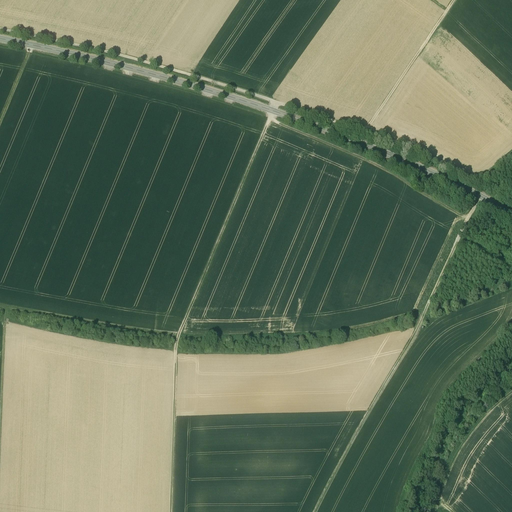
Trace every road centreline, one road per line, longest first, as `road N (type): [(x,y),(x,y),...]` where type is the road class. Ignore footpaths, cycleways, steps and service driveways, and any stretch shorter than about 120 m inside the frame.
road 1 (track): [(269,117),(467,217),(425,313),(315,511)]
road 2 (tertiary): [(0,38),(272,110),(419,165),(511,214)]
road 3 (track): [(485,176),(472,178),(396,143),(192,75),(0,29)]
road 4 (track): [(0,306),(178,337),(272,110)]
road 5 (track): [(427,309),(324,332),(178,337)]
road 6 (track): [(170,511),(178,337)]
road 7 (track): [(454,0),(365,132)]
road 8 (track): [(434,511),(459,447),(511,391)]
road 9 (track): [(8,307),(0,433)]
